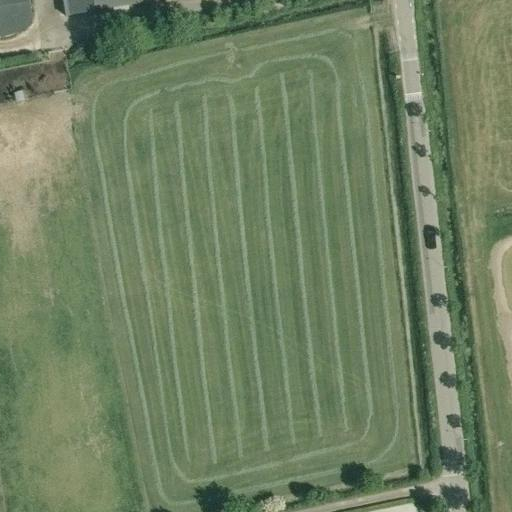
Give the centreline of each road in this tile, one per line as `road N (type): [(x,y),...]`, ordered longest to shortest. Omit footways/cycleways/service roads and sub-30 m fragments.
road 1 (tertiary): [(460,511),(402,0)]
road 2 (track): [(457,483),(323,511)]
